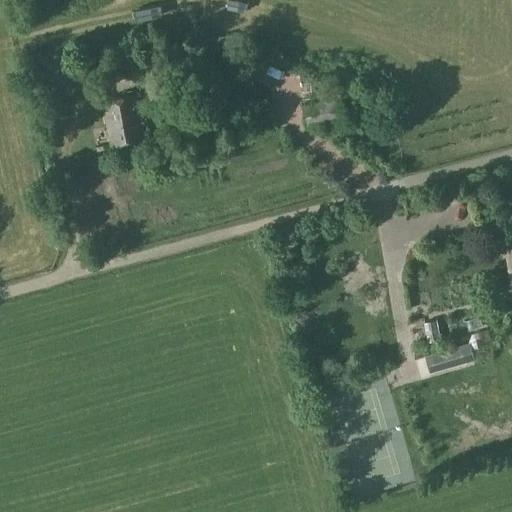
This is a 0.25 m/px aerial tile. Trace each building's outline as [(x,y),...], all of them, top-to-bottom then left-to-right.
[(209,57),(233,52),(229,34),(205,39),(209,57)] [(72,70),(47,75),(50,91),(75,87),(72,70)] [(144,139),(135,94),(102,101),(110,145),(144,139)] [(340,97),(302,105),(306,126),(345,118),(345,117),(345,118),(340,97)] [(378,278),(369,280),(372,297),(382,295),(378,278)] [(430,372),(467,362),(462,345),(425,355),(430,372)]
